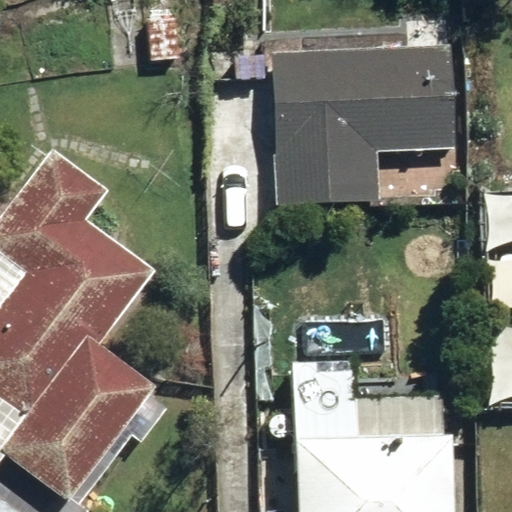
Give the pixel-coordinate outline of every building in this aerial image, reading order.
[(407,51),(263,56),(264,219),(454,218),(452,20),(407,20),(407,51)] [(177,24),(137,22),(135,76),(175,77),(177,24)] [(102,194),(42,153),(0,211),(0,511),(90,511),(160,414),(89,363),(147,281),(76,230),(102,194)] [(511,192),(476,193),(476,253),(511,253),(511,192)] [(511,335),(486,334),(483,399),(511,400),(511,335)] [(350,369),(285,371),(285,511),(446,511),(446,407),(350,408),(350,369)]
